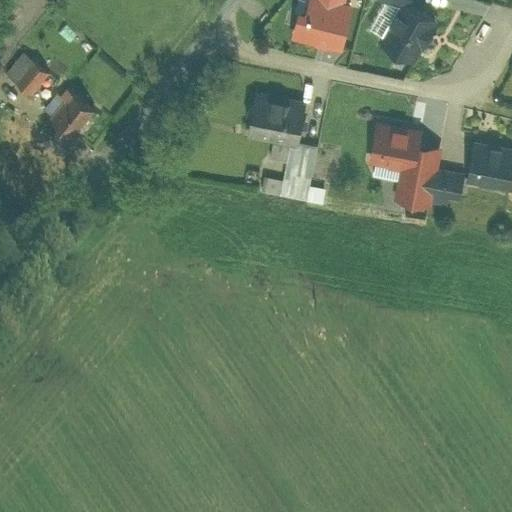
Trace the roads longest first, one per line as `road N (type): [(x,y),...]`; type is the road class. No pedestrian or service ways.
road 1 (residential): [(511,36),(461,92),(404,88),(197,38)]
road 2 (unclassified): [(197,38),(0,283)]
